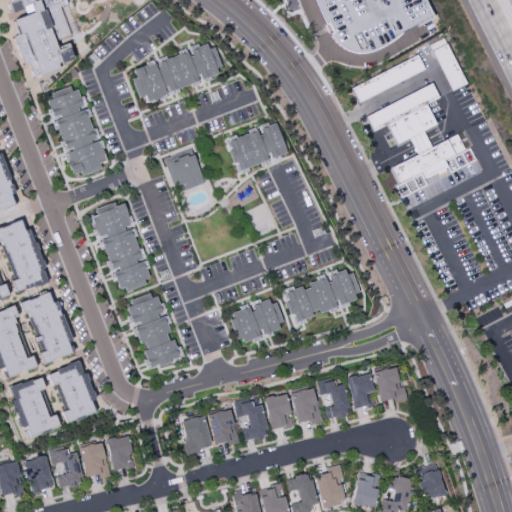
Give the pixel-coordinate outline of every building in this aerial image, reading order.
[(32,76),(57,70),(56,63),(71,60),(68,45),(59,50),(56,51),(52,33),(52,32),(49,26),(48,20),(38,2),(48,0),(7,0),(10,14),(14,20),(17,35),(15,36),(21,64),(29,62),(32,76)] [(297,0),(288,0),(287,0),(287,11),(297,11),(297,0)] [(424,0),(433,18),(416,27),(415,25),(398,32),(400,34),(391,41),(385,45),(378,48),(371,51),(364,53),(358,54),(352,53),(345,50),(339,46),(334,42),(331,38),(329,34),(331,33),(327,24),(324,25),(319,14),(312,0),(424,0)] [(428,46),(443,38),(467,84),(451,92),(428,46)] [(213,48),(221,67),(216,69),(218,74),(201,80),(199,75),(196,76),(198,82),(170,93),(167,87),(163,88),(166,95),(147,103),(144,96),(139,98),(132,80),(136,78),(133,70),(147,65),(148,66),(154,63),(157,70),(160,69),(158,63),(187,51),(189,57),(192,56),(189,50),(206,44),(208,50),(213,48)] [(416,55),(424,70),(358,105),(350,89),(416,55)] [(436,126),(426,105),(440,98),(432,83),(364,117),(372,133),(385,126),(395,146),(409,139),(424,132),(436,126)] [(69,178),(100,169),(98,163),(101,162),(80,85),(46,94),(69,178)] [(285,153),(275,123),(256,130),(226,140),(237,171),(268,160),(268,159),(285,153)] [(409,139),(424,132),(431,147),(417,154),(409,139)] [(456,135),(464,150),(469,148),(476,162),(445,178),(447,183),(435,189),(433,183),(398,200),(391,186),(397,183),(389,168),(417,154),(431,147),(456,135)] [(191,149),(205,184),(176,196),(162,159),(170,156),(170,158),(191,149)] [(0,210),(14,206),(0,159),(0,210)] [(118,295),(150,284),(121,201),(90,212),(118,295)] [(45,283),(25,219),(0,226),(0,246),(5,263),(10,262),(15,279),(10,280),(13,292),(45,283)] [(292,323),(315,316),(315,314),(337,307),(336,306),(357,299),(348,268),(306,281),(307,286),(283,293),(292,323)] [(41,364),(71,354),(51,291),(20,301),(34,342),(40,341),(43,350),(37,352),(41,364)] [(159,367),(170,363),(169,360),(178,356),(172,341),(168,342),(165,334),(169,333),(163,317),(158,319),(157,316),(162,313),(156,296),(151,298),(149,293),(129,301),(131,306),(125,308),(132,325),(137,323),(138,325),(133,328),(140,345),(144,343),(147,349),(142,351),(149,368),(158,364),(159,367)] [(273,299),(249,307),(248,306),(228,312),(237,342),(282,329),(273,299)] [(35,368),(31,356),(24,358),(11,321),(16,319),(12,306),(0,309),(0,368),(2,367),(6,378),(35,368)] [(48,372),(62,411),(59,412),(64,423),(93,412),(89,401),(93,400),(78,361),(48,372)] [(379,402),(391,399),(392,403),(405,400),(402,387),(399,387),(394,367),(372,372),(379,402)] [(364,394),(372,392),(366,373),(344,379),(352,409),(367,405),(364,394)] [(6,387),(18,428),(24,426),(27,436),(57,427),(53,415),(46,417),(38,392),(43,390),(39,377),(6,387)] [(314,383),(317,396),(327,394),(330,406),(322,408),(325,420),(348,415),(342,385),(333,387),(331,379),(314,383)] [(310,425),(320,422),(310,386),(287,393),(296,424),(309,420),(310,425)] [(261,399),(269,431),(290,426),(287,414),(289,413),(284,394),(261,399)] [(248,427),(240,429),(242,441),(266,437),(260,405),(250,407),(249,400),(231,403),(234,417),(245,415),(248,427)] [(226,442),(227,446),(237,443),(229,409),(206,414),(213,445),(226,442)] [(209,446),(203,416),(179,421),(184,443),(182,443),(185,456),(198,454),(197,449),(209,446)] [(112,472),(133,466),(125,435),(104,441),(112,472)] [(108,476),(99,442),(77,448),(85,477),(97,474),(98,479),(108,476)] [(46,450),(49,466),(60,463),(62,475),(54,476),(57,489),(81,484),(74,453),(65,455),(64,446),(46,450)] [(22,461),(25,481),(29,481),(31,494),(39,492),(38,489),(50,487),(45,457),(22,461)] [(0,495),(13,493),(13,497),(22,495),(15,462),(0,464),(0,495)] [(320,507),(343,503),(339,485),(334,485),(333,479),(340,477),(338,467),(313,472),(320,507)] [(424,500),(443,494),(436,469),(416,475),(424,500)] [(379,475),(371,474),(369,479),(355,476),(350,503),(372,508),(379,475)] [(289,511),(307,511),(306,505),(314,504),(309,475),(284,479),(286,491),(296,489),(298,502),(289,504),(289,511)] [(393,490),(390,502),(380,500),(378,511),(381,511),(394,511),(395,510),(404,511),(410,480),(387,475),(385,488),(393,490)] [(285,511),(279,485),(256,491),(261,511),(285,511)] [(229,496),(233,511),(257,511),(252,491),(229,496)]
